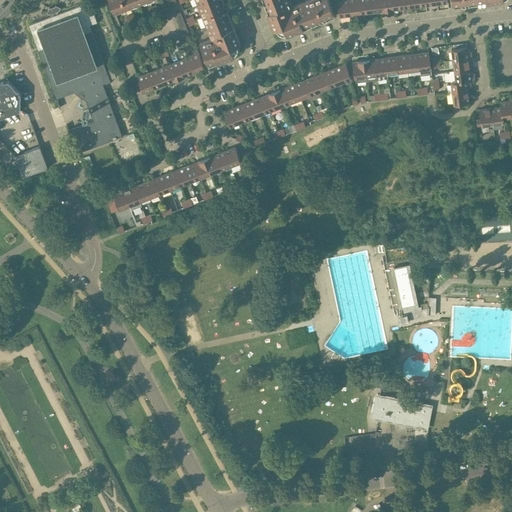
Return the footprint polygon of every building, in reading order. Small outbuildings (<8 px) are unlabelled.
[(110,0),(115,11),(138,2),(137,0),(110,0)] [(210,33),(233,24),(228,9),(230,9),(227,2),(225,3),(223,0),(208,0),(198,4),(210,33)] [(292,5),(290,0),(271,0),(265,3),(270,17),(293,7),(292,5)] [(329,0),(305,0),(304,1),(313,24),(320,21),(321,23),(328,21),(327,19),(335,15),(329,0)] [(337,0),(340,15),(351,13),(348,0),(337,0)] [(348,0),(351,13),(361,12),(359,0),(348,0)] [(359,0),(361,12),(372,11),(370,0),(359,0)] [(381,0),(370,0),(372,11),(382,9),(383,10),(381,0)] [(392,0),(381,0),(383,10),(394,8),(392,0)] [(394,8),(405,6),(403,0),(392,0),(394,8),(395,8),(394,8)] [(300,29),(313,24),(304,1),(292,5),(293,7),(270,17),(275,28),(276,28),(277,30),(279,32),(280,33),(283,33),(285,33),(287,33),(287,34),(300,29)] [(60,9),(61,8),(61,7),(56,5),(55,6),(51,7),(50,7),(47,12),(53,15),(29,24),(56,95),(73,89),(75,91),(78,94),(82,97),(86,99),(94,121),(68,130),(76,152),(121,135),(124,134),(103,78),(110,75),(87,13),(94,10),(92,7),(85,10),(82,4),(58,13),(57,11),(58,11),(59,10),(60,9)] [(151,14),(159,11),(157,5),(149,8),(151,14)] [(188,31),(181,12),(175,14),(182,33),(188,31)] [(129,23),(136,20),(134,14),(126,17),(129,23)] [(187,17),(190,25),(196,23),(193,15),(187,17)] [(209,65),(223,60),(235,55),(234,54),(236,53),(238,51),(239,49),(240,47),(240,45),(239,43),(241,42),(233,24),(210,33),(211,37),(200,42),(209,65)] [(453,59),(469,57),(468,46),(452,48),(453,59)] [(421,75),(432,73),(429,51),(418,52),(420,68),(420,73),(421,75)] [(205,67),(199,52),(189,56),(195,71),(205,67)] [(418,52),(407,54),(409,70),(410,74),(420,73),(420,68),(418,52)] [(396,55),(398,71),(409,70),(407,54),(396,55)] [(388,73),(398,71),(396,55),(386,57),(388,73)] [(185,75),(195,71),(189,56),(178,60),(184,76),(185,75)] [(386,57),(375,58),(377,74),(378,79),(388,78),(388,73),(386,57)] [(469,57),(453,59),(455,70),(471,68),(469,57)] [(375,58),(370,59),(370,58),(364,59),(366,75),(367,80),(378,79),(377,74),(375,58)] [(358,60),(353,61),(355,77),(366,75),(364,59),(358,60)] [(184,76),(178,60),(169,64),(175,79),(184,76)] [(346,63),(335,67),(341,82),(352,78),(346,63)] [(175,79),(169,64),(158,68),(164,83),(174,79),(174,80),(175,79)] [(331,86),(341,82),(335,67),(325,71),(331,86)] [(154,87),(164,83),(158,68),(148,72),(154,87)] [(451,81),(456,80),(456,81),(467,80),(472,79),(471,68),(455,70),(450,71),(451,81)] [(321,90),(331,86),(325,71),(315,75),(321,90)] [(138,76),(144,91),(154,87),(148,72),(138,76)] [(323,95),(321,90),(315,75),(305,79),(311,94),(313,99),(323,95)] [(301,98),(311,94),(305,79),(295,83),(301,98)] [(9,80),(6,81),(2,82),(0,82),(0,116),(19,110),(20,109),(21,93),(9,80)] [(453,92),(469,90),(467,80),(456,81),(456,80),(451,81),(453,92)] [(291,102),(301,98),(295,83),(285,87),(288,95),(291,102)] [(275,90),(275,91),(281,106),(288,103),(291,102),(288,95),(285,87),(281,88),(280,88),(275,90)] [(281,106),(275,91),(275,90),(269,92),(269,93),(265,95),(271,110),(281,106)] [(469,90),(453,92),(455,108),(461,107),(460,103),(470,101),(469,90)] [(261,114),(271,110),(265,95),(255,99),(261,114)] [(251,118),(261,114),(255,99),(245,102),(251,118)] [(503,117),(504,117),(511,115),(511,101),(511,100),(500,101),(501,106),(502,106),(503,117)] [(241,121),(251,118),(245,102),(235,106),(241,121)] [(230,126),(241,121),(235,106),(224,110),(230,126)] [(502,106),(501,106),(491,107),(493,123),(504,122),(504,117),(503,117),(502,106)] [(478,125),(482,125),(493,123),(491,107),(480,109),(481,119),(477,119),(478,125)] [(9,149),(0,138),(0,157),(1,156),(9,149)] [(48,167),(43,154),(40,145),(15,154),(10,148),(9,149),(1,156),(0,157),(12,170),(19,167),(23,176),(48,167)] [(236,146),(225,150),(231,165),(234,171),(244,167),(236,146)] [(221,169),(231,165),(225,150),(215,154),(221,169)] [(205,157),(205,158),(211,173),(221,169),(215,154),(211,156),(210,155),(205,157)] [(211,173),(205,158),(205,157),(199,160),(195,162),(201,177),(211,173)] [(190,181),(201,177),(195,162),(185,166),(190,181)] [(190,181),(185,166),(174,170),(180,185),(190,181)] [(178,186),(180,185),(174,170),(164,174),(170,189),(178,186)] [(160,193),(170,189),(164,174),(154,178),(160,193)] [(150,197),(160,193),(154,178),(144,182),(150,197)] [(140,200),(150,197),(144,182),(134,186),(140,200)] [(130,205),(140,200),(134,186),(124,190),(130,205)] [(112,212),(130,205),(124,190),(114,194),(114,196),(107,199),(112,212)] [(511,209),(474,214),(477,241),(511,237),(511,209)] [(385,261),(387,268),(396,309),(399,308),(402,321),(409,319),(409,318),(428,314),(435,314),(436,298),(429,297),(428,306),(422,308),(421,304),(419,305),(409,259),(395,260),(385,261)] [(374,413),(379,414),(379,417),(404,422),(404,420),(409,421),(409,420),(413,420),(414,416),(415,416),(416,411),(415,411),(416,405),(412,404),(404,402),(404,400),(383,396),(382,399),(377,398),(374,413)]
